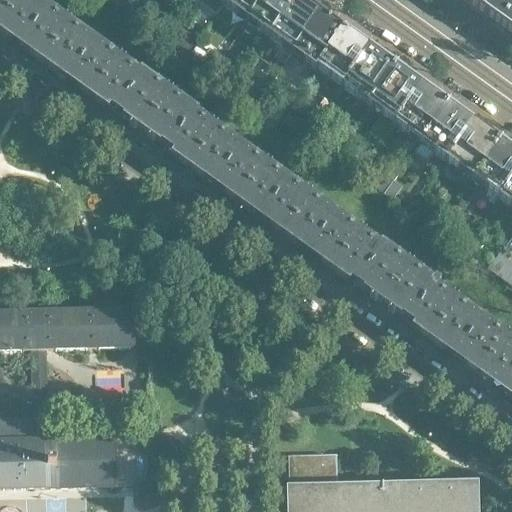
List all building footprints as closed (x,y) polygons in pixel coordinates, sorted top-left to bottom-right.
[(0,0),(0,36),(19,50),(45,14),(25,0),(0,0)] [(249,20),(262,0),(213,0),(236,16),(238,12),(249,20)] [(269,40),(296,2),(293,0),(262,0),(249,20),(259,27),(256,31),(269,40)] [(458,0),(476,12),(484,0),(458,0)] [(511,0),(484,0),(476,12),(511,37),(511,0)] [(294,52),(319,18),(296,2),(269,40),(281,49),(284,45),(294,52)] [(66,84),(92,48),(45,14),(19,50),(66,84)] [(314,72),(317,69),(342,35),(319,18),(294,52),(304,60),(302,63),(314,72)] [(343,87),(367,53),(342,35),(317,69),(343,87)] [(139,81),(92,48),(66,84),(114,118),(116,116),(115,115),(139,81)] [(372,103),(394,72),(367,53),(343,87),(356,97),(358,93),(372,103)] [(392,128),(420,91),(394,72),(372,103),(369,106),(382,116),(380,119),(392,128)] [(193,117),(140,79),(139,81),(115,115),(116,116),(128,125),(128,128),(133,131),(136,130),(146,138),(146,141),(151,144),(154,143),(166,152),(167,152),(191,119),(192,119),(193,117)] [(421,143),(446,109),(420,91),(392,128),(405,137),(408,134),(421,143)] [(319,121),(331,104),(321,97),(309,114),(319,121)] [(444,166),(472,128),(446,109),(421,143),(418,147),(444,166)] [(238,152),(192,119),(191,119),(167,152),(166,152),(165,154),(213,188),(238,152)] [(473,181),(498,147),(472,128),(444,166),(457,175),(460,171),(473,181)] [(498,201),(511,181),(511,156),(498,147),(473,181),(472,183),(498,201)] [(260,222),(286,186),(238,152),(213,188),(260,222)] [(511,211),(511,181),(498,201),(511,211)] [(307,256),(333,220),(286,186),(260,222),(307,256)] [(354,290),(381,252),(380,251),(379,253),(333,220),(307,256),(354,290)] [(406,327),(432,291),(433,289),(430,287),(381,252),(354,290),(355,290),(356,288),(368,297),(368,300),(373,304),(376,302),(387,310),(386,313),(392,317),(394,316),(407,324),(405,326),(406,327)] [(434,293),(438,287),(433,283),(430,287),(433,289),(432,291),(434,293)] [(479,325),(434,293),(432,291),(406,327),(453,361),(479,325)] [(0,491),(113,488),(112,442),(47,443),(44,353),(131,351),(130,315),(0,318),(0,491)] [(500,395),(511,377),(511,348),(479,325),(453,361),(500,395)] [(511,403),(511,377),(500,395),(511,403)] [(476,511),(476,487),(336,490),(335,458),(287,460),(288,492),(285,492),(285,511),(476,511)]
